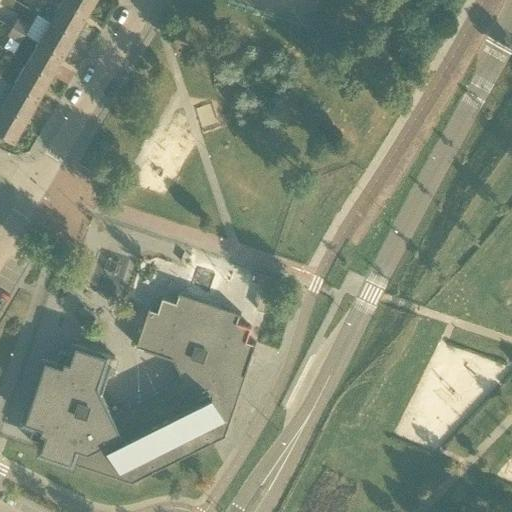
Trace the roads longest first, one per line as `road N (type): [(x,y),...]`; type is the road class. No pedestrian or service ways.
road 1 (residential): [(250,511),(305,424),(511,25)]
road 2 (motorway): [(511,262),(273,511)]
road 3 (motorway): [(350,511),(511,341)]
road 4 (residential): [(38,182),(147,0)]
